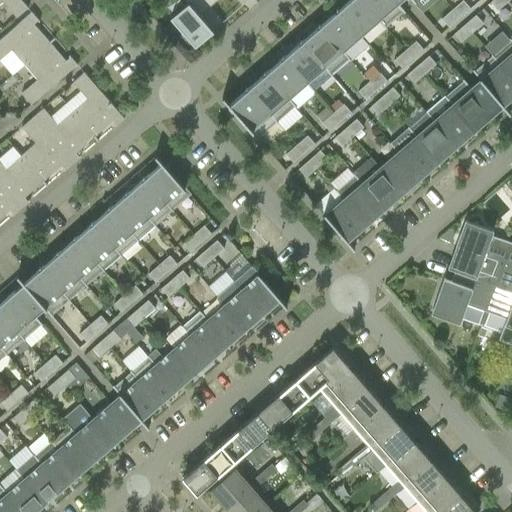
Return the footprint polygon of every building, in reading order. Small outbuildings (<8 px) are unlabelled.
[(0,0),(0,3),(2,2),(16,18),(26,9),(27,9),(28,9),(20,0),(0,0)] [(209,7),(202,0),(183,0),(187,3),(169,18),(172,21),(179,29),(194,47),(213,31),(199,15),(209,7)] [(360,0),(349,0),(338,10),(361,37),(378,21),(385,29),(386,29),(360,0)] [(402,0),(360,0),(386,29),(384,26),(401,11),(403,14),(404,13),(397,5),(401,1),(402,0)] [(462,0),(452,10),(459,18),(470,9),(462,0)] [(508,2),(506,0),(492,0),(490,3),(497,11),(508,2)] [(338,10),(319,26),(349,60),(350,60),(343,52),(361,37),(338,10)] [(459,18),(452,10),(441,19),(448,28),(459,18)] [(0,59),(11,50),(22,63),(48,41),(33,24),(37,21),(38,22),(39,22),(31,12),(30,13),(0,39),(0,59)] [(475,15),(464,25),(472,33),(483,24),(475,15)] [(172,21),(161,30),(168,38),(179,29),(172,21)] [(472,33),(464,25),(453,34),(461,43),(472,33)] [(319,26),(301,42),(329,73),(346,58),(349,61),(349,60),(319,26)] [(491,54),(491,55),(511,79),(511,42),(509,39),(508,39),(511,42),(493,57),(491,54)] [(48,41),(22,63),(36,80),(21,93),(30,105),(75,66),(76,66),(77,65),(69,56),(68,57),(69,58),(65,61),(48,41)] [(415,41),(404,51),(412,59),(423,50),(415,41)] [(301,42),(283,57),(306,84),(313,92),(331,76),(329,73),(301,42)] [(0,62),(10,74),(22,63),(11,50),(0,59),(0,62)] [(412,59),(404,51),(394,60),(401,68),(412,59)] [(472,71),(479,79),(502,106),(511,96),(511,79),(491,55),(490,55),(493,58),(475,73),(473,70),(472,71)] [(428,56),(417,65),(425,74),(436,64),(428,56)] [(283,57),(265,73),(295,108),(295,107),(288,99),(306,84),(283,57)] [(425,74),(417,65),(406,75),(414,83),(425,74)] [(86,99),(71,112),(93,138),(112,121),(115,125),(114,126),(114,127),(123,119),(112,105),(110,102),(109,103),(83,73),(82,73),(82,74),(72,83),(80,91),(86,99)] [(265,73),(247,89),(277,123),(275,120),(292,105),(295,108),(265,73)] [(379,73),(368,82),(376,91),(386,81),(379,73)] [(473,84),(469,87),(462,79),(461,80),(464,83),(446,98),(444,95),(444,96),(474,130),(496,111),(502,106),(479,79),(473,84)] [(376,91),(368,82),(358,91),(365,100),(376,91)] [(392,87),(381,97),(388,105),(399,96),(392,87)] [(229,104),(228,105),(256,137),(257,136),(274,121),(276,124),(277,123),(247,89),(229,104)] [(80,91),(64,105),(71,112),(86,99),(80,91)] [(426,111),(455,146),(474,130),(444,96),(443,96),(450,104),(433,119),(426,111)] [(388,105),(381,97),(370,106),(378,115),(388,105)] [(343,104),(332,114),(339,122),(350,113),(343,104)] [(56,124),(71,112),(64,105),(50,117),(56,124)] [(43,109),(31,118),(71,164),(80,157),(80,156),(78,157),(75,153),(93,138),(71,112),(56,124),(50,117),(43,109)] [(408,127),(407,127),(437,162),(455,146),(426,111),(425,112),(427,115),(410,130),(408,127)] [(339,122),(332,114),(321,123),(329,131),(339,122)] [(35,143),(19,157),(42,182),(60,166),(64,169),(62,171),(63,172),(71,164),(31,118),(21,127),(35,143)] [(356,119),(345,128),(352,137),(363,127),(356,119)] [(407,128),(389,143),(396,151),(419,177),(437,162),(407,127),(407,128)] [(352,137),(345,128),(334,138),(341,146),(352,137)] [(307,136),(296,145),(303,154),(314,144),(307,136)] [(303,154),(296,145),(285,155),(292,163),(303,154)] [(0,163),(5,169),(19,157),(12,147),(0,157),(0,163)] [(320,150),(309,160),(316,168),(327,159),(320,150)] [(396,151),(378,167),(401,193),(419,177),(396,151)] [(0,186),(20,209),(29,201),(28,200),(27,201),(24,198),(42,182),(19,157),(5,169),(0,163),(0,186)] [(369,157),(351,172),(353,174),(383,209),(401,193),(378,167),(369,157)] [(316,168),(309,160),(298,169),(305,178),(316,168)] [(160,164),(144,178),(173,211),(170,209),(187,194),(189,197),(190,196),(188,193),(168,170),(164,165),(162,163),(160,164)] [(335,190),(365,225),(383,209),(353,174),(352,175),(355,178),(338,193),(335,190)] [(144,178),(127,193),(155,227),(156,226),(153,223),(169,209),(172,212),(173,211),(170,209),(144,178)] [(0,218),(9,210),(12,214),(11,215),(12,216),(20,209),(0,186),(0,218)] [(365,225),(335,190),(334,191),(341,199),(324,214),(324,213),(322,214),(346,241),(365,225)] [(127,193),(109,208),(138,242),(139,241),(136,238),(152,224),(155,227),(127,193)] [(109,208),(92,223),(121,257),(121,256),(119,253),(135,239),(138,242),(109,208)] [(447,266),(447,268),(452,270),(458,272),(458,271),(495,285),(505,258),(502,257),(485,251),(490,237),(491,236),(492,231),(464,221),(462,226),(455,247),(447,266)] [(92,223),(75,238),(104,272),(104,271),(102,268),(118,254),(120,257),(121,257),(92,223)] [(203,226),(193,235),(200,243),(211,234),(203,226)] [(449,231),(438,240),(450,244),(454,233),(449,231)] [(200,243),(193,235),(182,244),(189,253),(200,243)] [(75,238),(57,254),(86,287),(87,286),(84,283),(101,269),(103,272),(104,272),(75,238)] [(216,240),(205,250),(213,258),(224,249),(216,240)] [(505,258),(495,285),(511,290),(511,248),(511,252),(508,259),(505,258)] [(213,258),(205,250),(195,259),(202,267),(213,258)] [(505,250),(502,257),(505,258),(508,259),(511,252),(505,250)] [(57,254),(40,269),(69,302),(70,301),(67,298),(83,284),(86,287),(57,254)] [(169,255),(158,265),(165,273),(176,264),(169,255)] [(165,273),(158,265),(147,274),(155,282),(165,273)] [(251,266),(233,282),(262,314),(278,300),(284,307),(285,307),(286,306),(278,297),(274,292),(259,275),(257,273),(251,266)] [(22,284),(46,312),(51,317),(52,316),(50,313),(66,299),(69,302),(40,269),(23,283),(17,275),(16,276),(22,284)] [(182,270),(171,280),(178,288),(189,279),(182,270)] [(432,309),(431,314),(459,324),(460,319),(461,317),(466,304),(483,311),(486,312),(495,285),(458,271),(458,272),(454,283),(443,279),(432,309)] [(225,272),(207,287),(216,297),(223,304),(244,329),(262,314),(233,282),(225,272)] [(178,288),(171,280),(160,289),(168,297),(178,288)] [(46,312),(22,284),(0,303),(26,334),(38,323),(41,326),(42,325),(37,320),(46,312)] [(134,285),(124,295),(131,303),(142,294),(134,285)] [(486,319),(484,326),(501,332),(498,338),(511,343),(511,290),(495,285),(486,312),(489,313),(486,319)] [(131,303),(124,295),(113,304),(120,312),(131,303)] [(147,300),(137,309),(144,318),(155,309),(147,300)] [(0,303),(0,340),(8,350),(21,338),(23,341),(24,340),(22,338),(26,334),(0,303)] [(199,311),(198,311),(227,344),(244,329),(223,304),(206,319),(199,311)] [(144,318),(137,309),(126,319),(133,327),(144,318)] [(182,326),(181,326),(188,334),(210,359),(227,344),(198,311),(198,312),(200,314),(184,328),(182,326)] [(483,311),(480,317),(486,319),(489,313),(486,312),(483,311)] [(100,315),(89,325),(97,333),(107,324),(100,315)] [(480,317),(478,324),(481,325),(484,326),(486,319),(480,317)] [(126,319),(119,325),(134,342),(141,336),(133,327),(126,319)] [(97,333),(89,325),(79,334),(86,342),(97,333)] [(180,326),(166,339),(173,347),(171,349),(193,374),(210,359),(188,334),(187,335),(180,326)] [(113,330),(102,339),(109,348),(120,338),(113,330)] [(109,348),(102,339),(91,349),(99,357),(109,348)] [(0,340),(0,356),(4,353),(6,356),(7,355),(5,352),(8,350),(0,340)] [(322,393),(351,368),(332,347),(295,379),(309,396),(318,389),(322,393)] [(154,349),(147,356),(176,389),(193,374),(171,349),(161,358),(154,349)] [(55,354),(49,360),(56,368),(62,363),(55,354)] [(455,358),(455,363),(457,366),(462,366),(465,363),(466,359),(463,355),(458,355),(455,358)] [(130,371),(158,404),(176,389),(147,356),(146,356),(149,359),(132,373),(130,371)] [(440,463),(446,458),(362,357),(356,361),(440,463)] [(56,368),(49,360),(33,373),(41,381),(56,368)] [(337,412),(366,386),(351,368),(322,393),(335,409),(337,412)] [(68,369),(57,379),(64,387),(75,378),(68,369)] [(111,387),(118,395),(140,420),(158,404),(130,371),(129,371),(131,374),(115,388),(113,386),(111,387)] [(64,387),(57,379),(46,388),(53,396),(64,387)] [(309,396),(295,379),(257,412),(272,428),(309,396)] [(20,384),(12,391),(20,400),(28,393),(20,384)] [(353,430),(382,405),(366,386),(337,412),(335,409),(320,421),(326,427),(340,415),(353,430)] [(20,400),(12,391),(0,401),(0,404),(6,411),(20,400)] [(118,395),(109,403),(109,402),(107,403),(108,404),(91,418),(113,443),(132,427),(140,420),(118,395)] [(511,399),(506,398),(501,410),(510,413),(511,408),(511,399)] [(33,399),(23,408),(30,417),(41,408),(33,399)] [(369,448),(398,423),(382,405),(353,430),(366,445),(369,448)] [(30,417),(23,408),(12,418),(19,426),(30,417)] [(272,428),(257,412),(220,444),(234,461),(272,428)] [(75,418),(67,425),(96,458),(113,443),(91,418),(82,427),(75,418)] [(311,440),(326,427),(320,421),(306,434),(311,440)] [(366,445),(352,457),(357,463),(363,458),(376,473),(385,466),(414,441),(398,423),(369,448),(366,445)] [(50,440),(79,473),(96,458),(67,425),(69,428),(53,442),(50,440)] [(33,455),(62,488),(79,473),(50,440),(49,440),(52,443),(36,457),(33,455)] [(400,484),(429,459),(414,441),(385,466),(398,481),(400,484)] [(234,461),(220,444),(181,478),(196,494),(234,461)] [(39,463),(22,478),(44,503),(62,488),(33,455),(32,455),(39,463)] [(342,476),(357,463),(352,457),(337,470),(342,476)] [(403,487),(416,502),(445,477),(429,459),(400,484),(398,481),(383,494),(389,500),(403,487)] [(271,464),(260,474),(265,480),(276,470),(273,466),(271,464)] [(234,468),(208,491),(224,509),(250,486),(254,490),(265,480),(260,474),(248,484),(234,468)] [(416,502),(424,511),(441,511),(461,495),(445,477),(416,502)] [(0,485),(0,486),(21,511),(34,511),(44,503),(22,478),(6,492),(0,485)] [(21,511),(0,486),(0,487),(0,488),(0,511),(21,511)] [(250,486),(224,509),(226,511),(257,511),(266,504),(254,490),(250,486)] [(373,511),(374,511),(389,500),(383,494),(368,506),(373,511)] [(475,511),(461,495),(441,511),(475,511)] [(302,500),(291,510),(292,511),(301,511),(308,506),(305,503),(302,500)]
